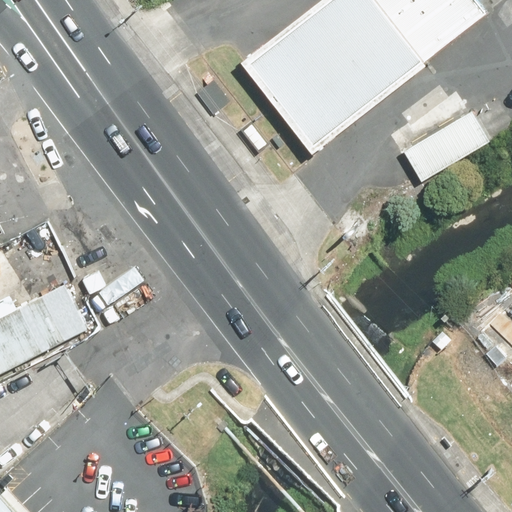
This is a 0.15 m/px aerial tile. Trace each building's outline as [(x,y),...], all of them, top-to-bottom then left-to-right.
[(316,150),(429,63),(379,0),(319,0),(244,58),(316,150)] [(476,109),(409,149),(426,179),(494,139),(476,109)] [(26,271),(0,284),(0,364),(59,334),(26,271)] [(455,338),(446,328),(435,338),(443,347),(455,338)] [(70,350),(24,372),(42,407),(87,384),(70,350)] [(8,511),(0,503),(0,511),(8,511)]
